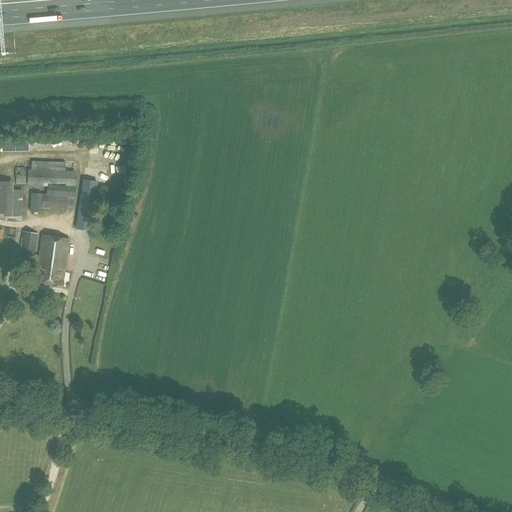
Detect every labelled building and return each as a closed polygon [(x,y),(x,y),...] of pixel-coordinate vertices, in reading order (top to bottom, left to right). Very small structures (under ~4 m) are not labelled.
[(65,141),(68,153),(77,151),(75,139),(65,141)] [(65,162),(31,161),(31,170),(28,169),(27,186),(47,186),(47,190),(46,190),(46,194),(42,194),(42,193),(31,193),(30,211),(41,211),(42,208),(72,209),(73,197),(75,197),(76,171),(65,170),(65,162)] [(25,167),(15,167),(15,184),(26,184),(25,167)] [(99,185),(109,185),(109,171),(98,172),(99,185)] [(13,181),(0,180),(0,218),(21,219),(21,190),(13,189),(13,181)] [(88,230),(92,200),(97,201),(97,194),(93,193),(94,187),(82,185),(80,198),(76,229),(88,230)] [(36,282),(62,285),(69,238),(43,235),(40,255),(34,255),(37,234),(24,232),(20,261),(33,263),(32,266),(38,267),(36,282)]
